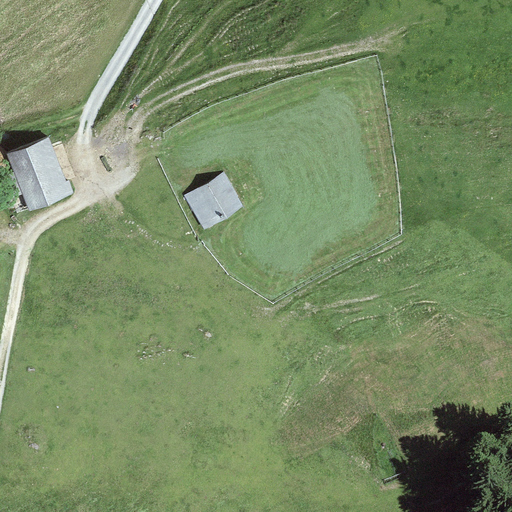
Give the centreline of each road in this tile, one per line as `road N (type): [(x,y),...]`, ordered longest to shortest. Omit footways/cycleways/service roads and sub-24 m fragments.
road 1 (track): [(153,0),(82,131),(91,195),(43,221),(23,253),(0,386)]
road 2 (track): [(374,43),(238,68),(145,113),(133,129),(126,178),(91,195)]
